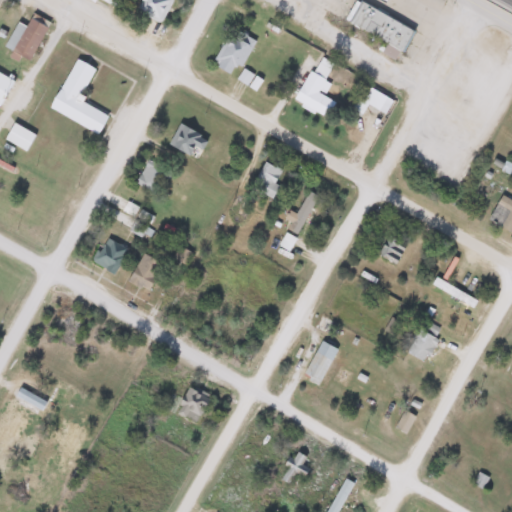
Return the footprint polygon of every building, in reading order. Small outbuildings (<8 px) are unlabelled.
[(119,0),(100,0),(115,8),(119,0)] [(139,0),(134,11),(159,23),(170,0),(139,0)] [(402,52),(413,31),(354,0),(343,22),(402,52)] [(48,23),(32,13),(23,28),(17,24),(9,38),(15,42),(10,51),(27,61),(48,23)] [(245,66),(242,56),(255,52),(247,29),(222,38),(225,48),(212,52),(219,74),(245,66)] [(324,118),(333,102),(316,93),(332,63),(318,56),(293,101),(324,118)] [(97,134),(106,115),(77,101),(93,69),(73,59),(48,110),(97,134)] [(260,82),(252,77),(252,76),(242,70),(236,80),(254,91),(260,82)] [(0,105),(13,80),(0,73),(0,105)] [(358,142),(363,134),(337,119),(332,127),(358,142)] [(24,151),(33,136),(13,124),(3,139),(24,151)] [(206,140),(180,126),(170,146),(196,160),(206,140)] [(157,195),(169,170),(146,159),(134,185),(157,195)] [(273,183),(280,171),(264,162),(250,186),(271,199),(278,186),(273,183)] [(318,197),(308,191),(284,228),(294,235),(318,197)] [(511,201),(498,196),(487,223),(511,233),(511,201)] [(152,231),(134,221),(129,229),(147,240),(152,231)] [(288,252),(295,239),(285,233),(277,246),(288,252)] [(111,275),(127,250),(106,237),(90,261),(111,275)] [(403,240),(383,237),(379,259),(399,263),(403,240)] [(127,282),(147,293),(162,265),(142,254),(127,282)] [(422,363),(437,340),(419,329),(404,352),(422,363)] [(317,385),(336,350),(320,341),(301,376),(317,385)] [(206,393),(183,388),(176,416),(198,422),(206,393)] [(29,405),(12,397),(0,423),(0,449),(7,453),(29,405)] [(405,432),(412,415),(402,410),(394,427),(405,432)] [(291,460),(290,459),(278,478),(289,485),(295,475),(302,479),(307,469),(300,465),(305,457),(296,451),(291,460)] [(324,511),(336,511),(353,483),(344,478),(324,511)]
